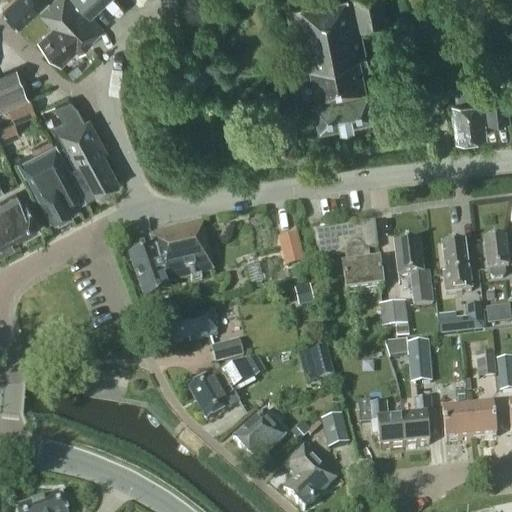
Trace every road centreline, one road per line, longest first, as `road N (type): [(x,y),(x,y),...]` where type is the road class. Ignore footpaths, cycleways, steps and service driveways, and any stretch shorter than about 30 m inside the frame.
road 1 (unclassified): [(146,210),(511,161)]
road 2 (residential): [(288,511),(165,396),(130,315)]
road 3 (tertiary): [(174,511),(147,491),(75,461),(6,444)]
road 4 (residential): [(146,210),(103,90)]
road 5 (residential): [(103,90),(66,88),(0,29)]
road 6 (unclassified): [(6,444),(11,373),(0,320)]
